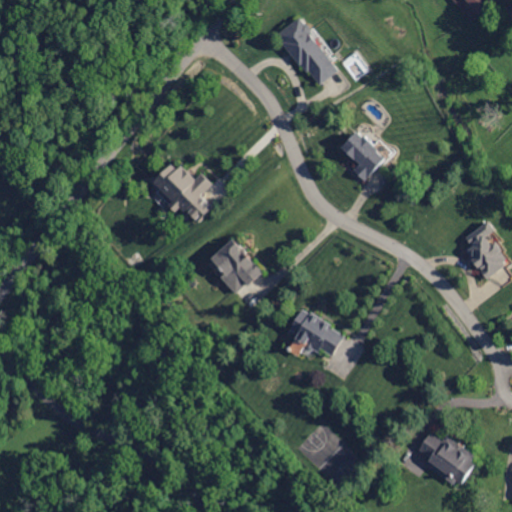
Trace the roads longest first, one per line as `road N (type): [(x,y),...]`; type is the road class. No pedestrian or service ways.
road 1 (residential): [(205,38),(270,102),(323,205),(422,265),(495,353)]
road 2 (residential): [(0,300),(238,0)]
